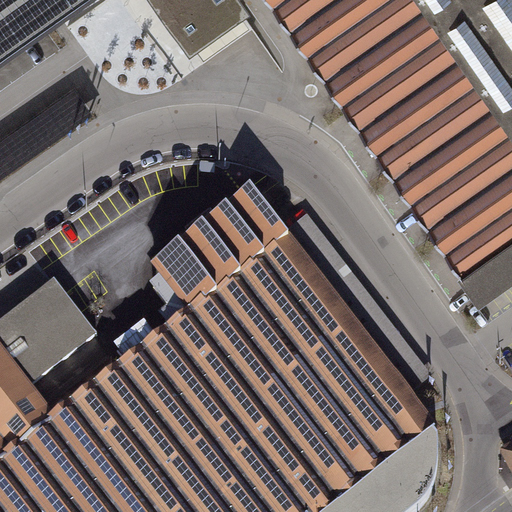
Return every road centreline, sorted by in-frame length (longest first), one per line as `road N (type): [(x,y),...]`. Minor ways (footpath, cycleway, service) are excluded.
road 1 (residential): [(0,242),(52,191),(135,135),(198,122),(277,143),(320,168)]
road 2 (unclassified): [(320,168),(483,402)]
